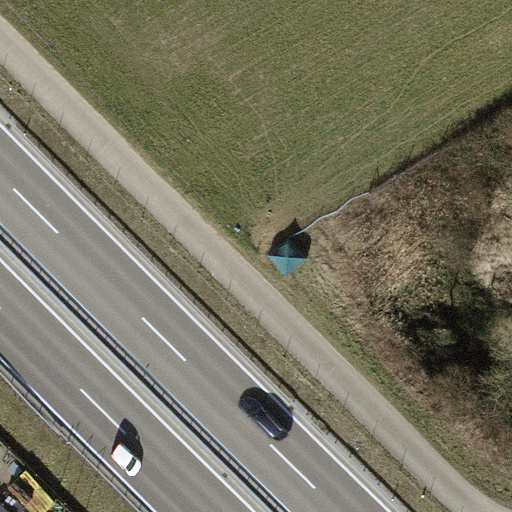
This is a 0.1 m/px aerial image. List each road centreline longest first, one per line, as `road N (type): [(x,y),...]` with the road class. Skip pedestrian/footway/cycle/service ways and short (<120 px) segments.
road 1 (track): [(0,42),(473,511)]
road 2 (trunk): [(344,511),(0,171)]
road 3 (trunk): [(0,305),(206,511)]
